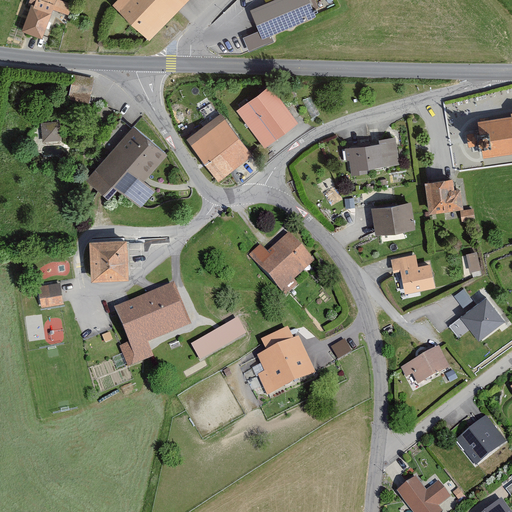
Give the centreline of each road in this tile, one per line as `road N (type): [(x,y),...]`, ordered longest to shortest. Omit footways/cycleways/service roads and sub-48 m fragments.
road 1 (residential): [(246,194),(288,204),(352,281),(375,381),(373,461)]
road 2 (tertiary): [(511,73),(190,66)]
road 3 (residential): [(511,76),(309,132),(246,194)]
road 4 (residential): [(133,64),(206,193),(246,194)]
road 5 (residential): [(373,461),(511,361)]
road 6 (tertiary): [(133,64),(0,55)]
